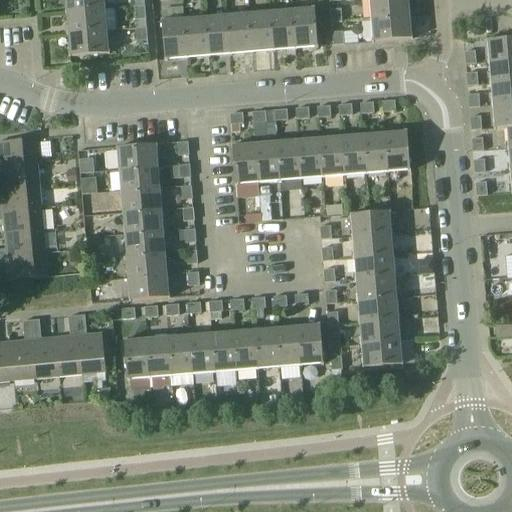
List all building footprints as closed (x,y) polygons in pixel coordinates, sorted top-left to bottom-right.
[(104,12),(103,0),(65,0),(67,15),(104,12)] [(374,0),(369,0),(371,22),(410,19),(408,0),(374,0)] [(146,21),(144,8),(134,9),(135,22),(146,21)] [(318,49),(314,11),(292,13),(295,51),(318,49)] [(342,24),(341,11),(330,12),(331,25),(342,24)] [(67,15),(69,37),(106,33),(104,12),(67,15)] [(295,51),(292,13),(270,14),(274,53),(295,51)] [(274,53),(270,14),(249,16),(252,55),(274,53)] [(252,55),(249,16),(227,18),(231,57),(252,55)] [(231,57),(227,18),(206,20),(209,58),(231,57)] [(373,44),(412,41),(410,19),(371,22),(373,44)] [(209,58),(206,20),(184,22),(188,60),(209,58)] [(162,24),(165,62),(188,60),(184,22),(162,24)] [(147,42),(146,30),(136,30),(137,43),(147,42)] [(71,59),(108,56),(106,33),(69,37),(71,59)] [(344,47),(343,34),(332,34),(333,47),(344,47)] [(511,41),(488,43),(490,66),(511,63),(511,41)] [(476,66),(475,53),(464,54),(465,67),(476,66)] [(511,63),(490,66),(492,87),(511,85),(511,63)] [(478,88),(477,75),(466,75),(467,88),(478,88)] [(511,85),(492,87),(494,109),(511,107),(511,85)] [(480,109),(479,96),(468,97),(469,110),(480,109)] [(382,115),(396,114),(395,103),(382,104),(382,115)] [(374,116),(374,104),(360,106),(361,116),(374,116)] [(339,118),(353,117),(352,106),(338,107),(339,118)] [(495,131),(507,130),(511,129),(511,107),(494,109),(495,131)] [(331,118),(330,108),(317,109),(318,119),(331,118)] [(309,110),(295,111),(296,121),(310,120),(309,110)] [(288,122),(287,112),(274,113),(275,123),(288,122)] [(267,124),(266,113),(252,114),(253,125),(267,124)] [(230,116),(230,127),(244,126),(243,115),(230,116)] [(482,132),(481,119),(470,119),(471,132),(482,132)] [(411,172),(408,135),(385,137),(388,174),(411,172)] [(364,138),(367,176),(388,174),(385,137),(364,138)] [(342,140),(345,178),(367,176),(364,138),(342,140)] [(320,142),(323,179),(345,178),(342,140),(320,142)] [(472,141),(473,154),(483,153),(483,140),(472,141)] [(35,142),(0,145),(0,167),(37,164),(35,142)] [(299,144),(302,181),(323,179),(320,142),(299,144)] [(189,157),(188,144),(177,145),(178,158),(189,157)] [(299,144),(277,145),(280,183),(302,181),(299,144)] [(280,183),(277,145),(255,147),(258,185),(280,183)] [(157,147),(118,150),(120,173),(159,169),(157,147)] [(233,149),(236,186),(258,185),(255,147),(233,149)] [(485,175),(484,162),(473,162),(474,175),(485,175)] [(37,164),(0,167),(0,178),(1,191),(39,187),(37,165),(37,164)] [(191,180),(190,167),(179,167),(180,181),(191,180)] [(160,191),(159,169),(120,173),(122,194),(160,191)] [(487,197),(486,184),(475,185),(476,198),(487,197)] [(39,187),(1,191),(1,192),(3,205),(3,213),(41,210),(39,188),(39,187)] [(192,201),(191,188),(181,189),(182,202),(192,201)] [(160,191),(122,194),(124,216),(162,212),(160,191)] [(41,210),(3,213),(4,222),(6,236),(44,233),(42,211),(41,210)] [(194,223),(193,210),(182,211),(183,224),(194,223)] [(162,212),(124,216),(125,238),(164,234),(162,212)] [(390,215),(351,218),(353,240),(392,237),(390,215)] [(319,229),(321,241),(321,242),(332,241),(330,228),(319,229)] [(184,232),(185,245),(196,244),(195,231),(184,232)] [(44,233),(6,236),(6,238),(7,250),(8,259),(46,255),(44,234),(44,233)] [(164,234),(125,238),(127,259),(166,256),(164,234)] [(353,240),(355,262),(394,258),(392,237),(353,240)] [(333,262),(332,249),(321,250),(323,264),(333,262)] [(198,266),(197,253),(186,253),(187,266),(198,266)] [(46,255),(8,259),(9,267),(11,284),(49,280),(48,279),(46,257),(46,255)] [(166,256),(127,259),(129,281),(168,277),(166,256)] [(355,262),(357,283),(396,280),(394,258),(355,262)] [(335,284),(334,271),(323,272),(324,285),(335,284)] [(200,288),(198,274),(188,276),(189,288),(200,288)] [(131,303),(170,300),(168,277),(129,281),(131,303)] [(357,283),(359,305),(397,301),(396,280),(357,283)] [(337,306),(336,293),(325,293),(326,306),(337,306)] [(309,307),(308,296),(295,297),(296,308),(309,307)] [(288,308),(287,298),(273,299),(274,309),(288,308)] [(266,310),(265,299),(251,300),(253,311),(266,310)] [(231,313),(245,312),(244,301),(230,302),(231,313)] [(359,305),(361,326),(399,323),(397,301),(359,305)] [(223,313),(222,303),(209,304),(209,315),(223,313)] [(202,315),(200,305),(187,306),(188,316),(202,315)] [(180,317),(179,306),(165,308),(166,318),(180,317)] [(159,319),(158,308),(144,309),(145,320),(159,319)] [(135,321),(135,310),(121,311),(122,322),(135,321)] [(328,328),(339,327),(338,314),(327,315),(328,328)] [(77,318),(78,332),(86,331),(85,317),(77,318)] [(77,318),(68,319),(69,333),(78,332),(77,318)] [(32,322),(31,322),(32,336),(41,335),(39,321),(32,322)] [(31,322),(22,323),(24,337),(32,336),(31,322)] [(361,326),(363,348),(401,344),(399,323),(361,326)] [(321,327),(299,329),(302,367),(324,365),(321,327)] [(277,331),(280,369),(302,367),(299,329),(277,331)] [(277,331),(255,333),(259,371),(280,369),(277,331)] [(234,335),(237,372),(259,371),(255,333),(234,335)] [(212,336),(215,374),(237,372),(234,335),(212,336)] [(87,338),(79,338),(82,376),(83,376),(106,374),(103,336),(87,338)] [(191,338),(194,376),(215,374),(212,336),(191,338)] [(329,337),(330,350),(341,349),(340,336),(329,337)] [(56,340),(59,378),(60,378),(82,376),(79,338),(70,339),(56,340)] [(169,340),(172,378),(194,376),(191,338),(169,340)] [(41,342),(33,343),(37,380),(59,378),(56,340),(41,342)] [(147,342),(150,379),(172,378),(169,340),(147,342)] [(125,343),(128,381),(150,379),(147,342),(125,343)] [(11,345),(10,345),(14,382),(37,380),(33,343),(24,343),(11,345)] [(365,370),(403,366),(401,344),(363,348),(365,370)] [(0,345),(0,383),(14,382),(10,345),(0,345)] [(331,359),(331,372),(342,372),(341,358),(331,359)]
